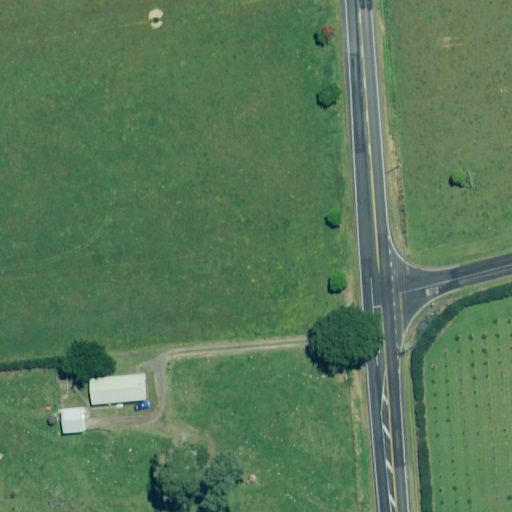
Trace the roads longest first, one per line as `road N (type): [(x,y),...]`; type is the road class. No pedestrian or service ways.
road 1 (secondary): [(360,0),(381,294)]
road 2 (secondary): [(381,294),(397,511)]
road 3 (unclassified): [(381,294),(511,264)]
